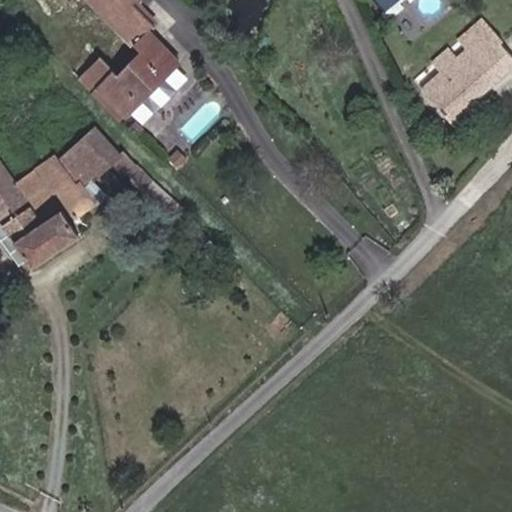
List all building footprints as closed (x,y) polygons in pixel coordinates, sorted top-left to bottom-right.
[(138,0),(119,0),(103,18),(139,56),(118,77),(100,59),(78,83),(87,92),(93,86),(126,116),(176,65),(146,36),(151,31),(131,12),(141,2),(138,0)] [(85,0),(93,7),(103,18),(119,0),(85,0)] [(380,0),(388,9),(399,0),(380,0)] [(453,64),(445,54),(430,67),(440,77),(424,93),(452,123),(511,66),(511,58),(499,45),(503,40),(484,19),(465,36),(473,44),(453,64)] [(473,44),(465,36),(445,54),(453,64),(473,44)] [(122,176),(136,164),(124,152),(119,156),(92,129),(60,157),(56,153),(47,161),(53,169),(62,163),(77,180),(71,186),(83,198),(97,177),(110,165),(122,176)] [(0,156),(0,216),(35,266),(80,233),(34,169),(19,181),(0,156)]
